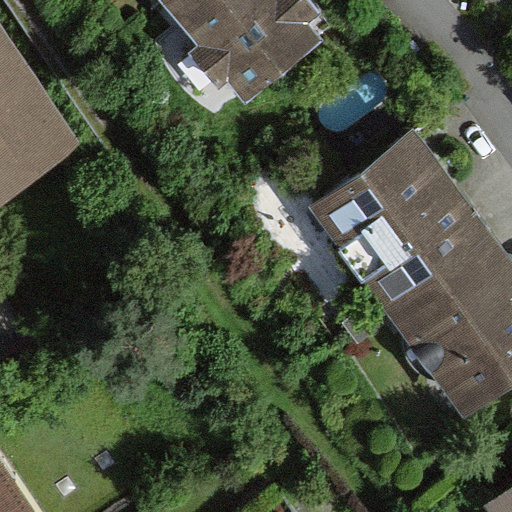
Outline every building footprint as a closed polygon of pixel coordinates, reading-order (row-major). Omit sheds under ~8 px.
[(171,0),(198,33),(193,37),(220,69),(225,65),(238,81),(317,15),(307,2),(309,0),(171,0)] [(0,188),(77,136),(0,23),(0,188)] [(322,185),(392,284),(482,221),(412,122),(322,185)] [(392,284),(462,384),(511,348),(511,263),(482,221),(392,284)] [(0,511),(61,511),(0,422),(0,511)] [(511,471),(499,480),(511,498),(511,471)]
